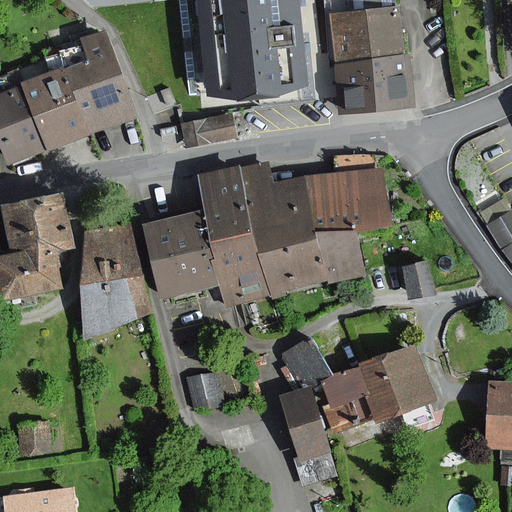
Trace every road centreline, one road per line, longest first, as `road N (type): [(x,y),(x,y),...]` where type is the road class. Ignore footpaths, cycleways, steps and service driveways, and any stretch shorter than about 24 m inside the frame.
road 1 (residential): [(126,171),(414,133)]
road 2 (residential): [(126,171),(192,447)]
road 3 (track): [(71,180),(78,226),(73,288),(40,313),(0,313)]
road 4 (residential): [(414,133),(436,184),(511,288)]
road 5 (residential): [(0,194),(126,171)]
